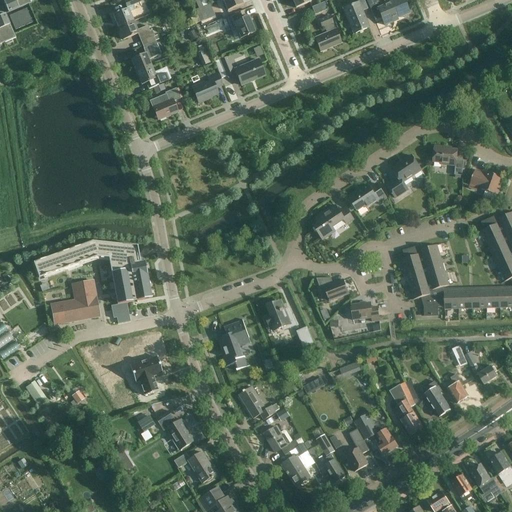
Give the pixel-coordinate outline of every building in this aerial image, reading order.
[(8,13),(31,3),(29,0),(7,0),(3,2),(8,13)] [(113,15),(118,27),(133,21),(130,13),(136,10),(133,5),(140,2),(138,0),(128,0),(124,2),(127,9),(118,13),(118,12),(116,13),(116,14),(113,15)] [(194,0),(199,9),(203,7),(200,0),(194,0)] [(243,5),(240,0),(222,0),(227,11),(243,5)] [(311,2),(309,0),(292,0),(296,8),(311,2)] [(367,9),(363,0),(356,0),(358,3),(343,10),(353,34),(369,28),(362,11),(366,9),(367,10),(367,9)] [(384,25),(386,25),(393,22),(393,20),(408,13),(402,0),(393,0),(389,2),(390,4),(381,7),(377,0),(366,0),(371,11),(375,21),(381,18),(384,25)] [(315,15),(327,10),(324,2),(312,7),(315,15)] [(208,19),(203,7),(199,9),(204,21),(208,19)] [(26,9),(9,16),(15,30),(32,23),(26,9)] [(5,14),(0,16),(0,32),(4,43),(16,38),(5,14)] [(241,14),(231,18),(223,21),(228,31),(236,27),(241,39),(248,36),(248,35),(254,33),(248,18),(243,20),(241,14)] [(197,15),(190,18),(193,25),(196,24),(200,22),(197,15)] [(328,17),(319,21),(322,28),(324,27),(327,34),(315,39),(320,53),(321,52),(320,51),(333,46),(333,47),(341,44),(335,31),(334,31),(328,17)] [(137,31),(133,21),(118,27),(123,40),(138,34),(142,45),(155,41),(159,39),(158,35),(155,37),(152,30),(150,31),(148,26),(137,31)] [(217,24),(206,28),(208,35),(219,30),(217,24)] [(195,31),(188,34),(191,42),(199,38),(196,31),(195,31)] [(131,60),(136,72),(151,66),(149,59),(161,54),(155,41),(142,45),(144,49),(143,49),(146,54),(131,60)] [(204,45),(195,49),(202,67),(211,63),(204,45)] [(253,50),(256,57),(262,55),(258,47),(253,50)] [(236,49),(221,55),(222,58),(238,52),(236,49)] [(227,58),(221,61),(227,77),(234,74),(227,58)] [(265,76),(258,60),(235,70),(241,86),(265,76)] [(222,79),(227,77),(221,61),(215,63),(222,79)] [(151,66),(136,72),(141,85),(156,79),(158,85),(171,79),(167,67),(154,73),(151,66)] [(222,86),(218,77),(217,74),(208,78),(209,81),(192,88),(195,94),(199,104),(207,100),(206,99),(218,94),(215,89),(222,86)] [(176,89),(165,93),(168,101),(161,105),(159,101),(157,100),(153,101),(152,104),(154,107),(153,108),(158,121),(177,113),(173,102),(180,99),(176,89)] [(461,179),(461,176),(462,176),(463,161),(457,161),(457,151),(445,150),(445,148),(435,147),(433,163),(448,164),(448,166),(455,166),(454,175),(456,176),(455,178),(461,179)] [(398,179),(387,186),(396,199),(408,191),(403,183),(422,171),(412,156),(392,170),(398,179)] [(497,187),(500,178),(487,173),(486,176),(482,175),(483,174),(475,172),(469,188),(477,190),(478,186),(482,188),(481,190),(497,196),(500,187),(497,187)] [(378,201),(379,204),(386,199),(377,184),(370,189),(368,185),(348,198),(357,212),(365,207),(367,209),(378,201)] [(456,199),(452,205),(459,209),(462,203),(456,199)] [(335,232),(347,224),(353,220),(347,210),(341,214),(336,206),(318,218),(316,220),(318,224),(314,227),(323,240),(335,232)] [(402,260),(414,300),(424,297),(425,301),(425,317),(438,316),(437,307),(445,307),(445,310),(511,308),(511,213),(499,219),(499,220),(495,222),(494,218),(482,223),(485,230),(481,232),(505,282),(511,279),(511,287),(440,290),(440,289),(449,286),(437,246),(421,251),(417,252),(416,248),(404,252),(406,259),(402,260)] [(97,245),(34,256),(37,272),(103,260),(114,263),(120,301),(153,294),(146,265),(142,266),(139,252),(103,244),(102,244),(97,245)] [(317,279),(322,294),(326,304),(349,295),(343,281),(333,284),(331,278),(317,279)] [(90,315),(91,319),(99,317),(94,282),(73,285),(76,301),(51,305),(55,325),(74,322),(73,318),(90,315)] [(293,327),(292,325),(295,323),(291,312),(289,313),(288,309),(284,311),(281,301),(275,304),(274,302),(267,305),(271,316),(266,318),(266,319),(265,319),(269,327),(270,328),(274,327),(276,331),(283,328),(284,331),(293,327)] [(118,324),(130,322),(128,311),(127,303),(117,305),(111,306),(113,319),(117,318),(118,324)] [(380,321),(378,307),(371,308),(371,303),(352,306),(354,321),(372,318),(373,322),(380,321)] [(325,311),(322,313),(320,313),(324,323),(326,322),(328,321),(325,311)] [(249,339),(248,334),(243,322),(224,329),(227,336),(219,339),(228,366),(235,364),(238,372),(247,367),(244,358),(238,343),(249,339)] [(304,347),(313,343),(307,329),(298,332),(304,347)] [(459,346),(451,350),(460,368),(468,365),(459,346)] [(0,351),(0,356),(3,361),(9,358),(4,350),(0,351)] [(491,367),(481,373),(476,364),(470,353),(465,356),(471,367),(477,376),(478,376),(485,385),(498,377),(495,373),(497,371),(494,367),(492,368),(491,367)] [(162,374),(157,357),(129,367),(135,383),(139,382),(144,396),(158,391),(153,377),(162,374)] [(357,362),(339,369),(343,378),(360,371),(357,362)] [(468,366),(460,369),(465,379),(473,376),(468,366)] [(468,397),(463,389),(462,387),(464,386),(457,375),(451,379),(452,381),(446,385),(449,390),(448,390),(452,396),(457,404),(468,397)] [(321,378),(303,388),(308,396),(325,386),(321,378)] [(34,381),(25,388),(38,407),(47,400),(34,381)] [(443,395),(439,388),(435,382),(429,385),(433,391),(425,396),(439,417),(451,410),(441,396),(443,395)] [(297,383),(292,386),(295,392),(301,389),(297,383)] [(401,421),(405,428),(410,436),(423,428),(414,413),(413,413),(410,408),(416,405),(405,383),(401,385),(390,391),(407,417),(401,421)] [(252,388),(239,396),(254,419),(260,415),(264,421),(276,413),(275,412),(280,410),(276,405),(272,407),(266,411),(252,388)] [(79,391),(72,396),(77,403),(84,398),(79,391)] [(420,399),(417,405),(422,408),(426,403),(420,399)] [(285,409),(280,413),(283,419),(289,415),(285,409)] [(161,426),(165,423),(173,418),(169,411),(156,419),(161,426)] [(367,415),(355,421),(366,440),(373,436),(379,446),(378,446),(384,456),(398,447),(389,432),(386,428),(380,431),(378,427),(375,429),(367,415)] [(150,416),(138,423),(144,433),(156,426),(150,416)] [(347,427),(354,423),(350,417),(344,420),(347,427)] [(182,420),(173,425),(167,430),(180,451),(195,441),(182,420)] [(110,437),(109,433),(103,424),(99,426),(106,439),(110,437)] [(278,427),(273,430),(264,435),(275,453),(281,449),(285,455),(304,444),(302,439),(297,442),(296,440),(293,442),(287,432),(284,431),(282,433),(278,427)] [(321,428),(315,432),(319,438),(324,434),(321,428)] [(357,449),(346,456),(355,472),(368,465),(362,455),(369,451),(358,430),(349,434),(357,449)] [(325,435),(316,441),(319,446),(323,453),(326,457),(335,452),(325,435)] [(335,436),(330,439),(336,449),(341,447),(335,436)] [(304,444),(285,455),(289,461),(283,465),(288,473),(287,474),(288,475),(290,474),(297,485),(296,486),(296,487),(310,478),(298,458),(308,452),(304,444)] [(187,454),(178,459),(175,461),(179,469),(190,462),(204,484),(214,478),(213,477),(216,475),(202,453),(191,460),(187,454)] [(490,461),(495,469),(499,475),(504,472),(511,485),(511,484),(511,470),(501,454),(490,461)] [(88,457),(87,461),(89,463),(93,464),(95,462),(96,459),(94,456),(91,455),(88,457)] [(326,459),(329,463),(324,466),(335,484),(345,477),(335,460),(334,460),(331,455),(326,459)] [(491,480),(487,473),(481,465),(470,472),(479,487),(485,496),(492,491),(496,497),(503,492),(494,478),(491,480)] [(472,490),(468,484),(463,475),(451,483),(464,502),(472,497),(469,492),(472,490)] [(177,483),(173,486),(176,491),(181,488),(177,483)] [(220,511),(237,511),(234,507),(236,506),(230,496),(225,499),(218,489),(201,500),(208,511),(217,505),(221,511),(220,511)] [(323,492),(314,498),(317,503),(327,497),(323,492)] [(451,506),(448,501),(442,493),(428,502),(434,511),(437,511),(439,511),(454,511),(451,506)]
